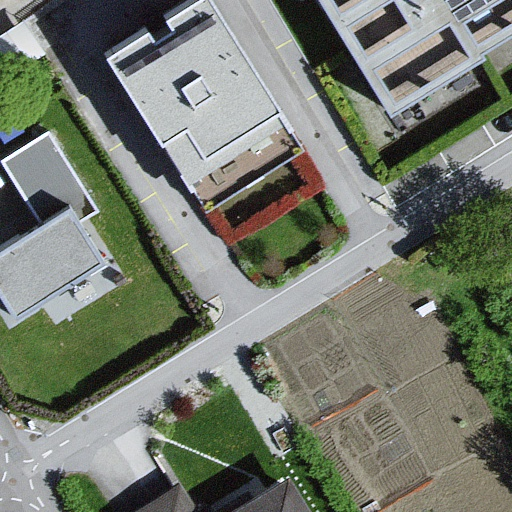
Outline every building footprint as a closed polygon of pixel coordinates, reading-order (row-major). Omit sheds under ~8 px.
[(288,126),(208,0),(199,0),(104,60),(186,190),(288,126)] [(511,0),(326,0),(390,107),(511,34),(511,0)] [(0,102),(0,122),(9,117),(0,102)] [(43,228),(0,254),(0,323),(2,328),(106,264),(81,223),(99,212),(50,133),(2,163),(43,228)] [(202,511),(189,490),(153,511),(309,511),(293,484),(245,511),(202,511)]
